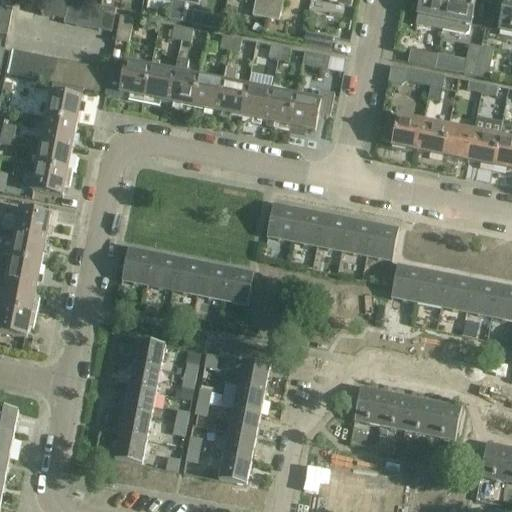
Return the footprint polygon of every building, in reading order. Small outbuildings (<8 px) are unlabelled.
[(68,2),(58,0),(43,0),(40,17),(64,22),(68,2)] [(172,0),(172,4),(168,21),(168,22),(182,25),(182,23),(185,7),(186,0),(172,0)] [(186,0),(185,7),(198,9),(199,0),(186,0)] [(265,21),(269,0),(255,0),(252,18),(265,21)] [(269,0),(265,21),(279,24),(283,0),(269,0)] [(322,0),(339,3),(338,7),(351,9),(352,0),(322,0)] [(415,28),(441,33),(447,0),(421,0),(418,18),(415,28)] [(469,35),(470,28),(475,0),(447,0),(441,33),(465,37),(469,35)] [(511,36),(511,0),(505,0),(499,34),(511,36)] [(68,2),(64,22),(63,26),(76,28),(80,4),(68,2)] [(80,4),(76,28),(87,30),(91,6),(80,4)] [(91,6),(87,30),(99,32),(103,8),(91,6)] [(111,35),(116,11),(103,8),(99,32),(111,35)] [(0,35),(7,37),(12,12),(0,9),(0,35)] [(120,18),(117,36),(115,44),(129,46),(134,21),(120,18)] [(174,28),(171,41),(171,42),(181,44),(184,30),(174,28)] [(184,30),(181,44),(191,46),(194,32),(184,30)] [(305,35),(302,48),(331,54),(334,40),(305,35)] [(222,38),(220,52),(230,54),(232,40),(222,38)] [(232,40),(230,54),(240,56),(242,42),(232,40)] [(476,80),(481,50),(469,47),(466,62),(463,77),(476,80)] [(270,48),(268,62),(278,64),(281,50),(270,48)] [(281,50),(278,64),(288,66),(291,52),(281,50)] [(481,50),(476,80),(487,82),(493,52),(481,50)] [(411,51),(408,66),(435,71),(437,57),(411,51)] [(10,53),(5,76),(17,79),(22,55),(10,53)] [(22,55),(17,79),(28,81),(33,58),(22,55)] [(304,55),(302,68),(327,73),(330,60),(304,55)] [(33,58),(28,81),(40,83),(45,60),(33,58)] [(452,59),(449,74),(463,77),(466,62),(452,59)] [(45,60),(40,83),(52,85),(56,62),(45,60)] [(194,110),(200,79),(186,77),(189,63),(178,61),(175,75),(169,106),(194,110)] [(56,62),(52,85),(63,88),(68,64),(56,62)] [(112,62),(110,73),(105,98),(120,101),(121,96),(128,98),(127,102),(144,106),(151,70),(112,62)] [(68,64),(63,88),(75,90),(80,67),(68,64)] [(80,67),(75,90),(84,92),(87,92),(91,69),(80,67)] [(99,95),(104,72),(91,69),(87,92),(99,95)] [(409,72),(391,69),(388,85),(402,87),(407,85),(430,89),(432,77),(409,72)] [(169,106),(175,75),(151,70),(144,106),(160,109),(161,104),(169,106)] [(242,120),(248,89),(234,86),(236,72),(226,70),(223,84),(224,84),(218,115),(242,120)] [(430,89),(442,92),(456,95),(459,82),(445,79),(432,77),(430,89)] [(200,79),(194,110),(218,115),(224,84),(223,84),(200,79)] [(469,84),(467,93),(482,96),(484,87),(469,84)] [(51,95),(46,120),(77,126),(82,101),(84,92),(75,90),(63,88),(52,85),(51,95)] [(484,87),(482,96),(496,98),(498,89),(484,87)] [(266,125),(273,94),(248,89),(242,120),(266,125)] [(273,94),(266,125),(274,126),(274,131),(290,134),(291,126),(297,98),(273,94)] [(318,103),(297,98),(290,134),(305,137),(306,132),(315,134),(318,117),(330,119),(334,97),(319,94),(318,103)] [(417,155),(423,123),(397,118),(397,120),(386,118),(381,143),(392,145),(391,149),(417,155)] [(77,126),(46,120),(41,145),(72,151),(77,126)] [(443,160),(449,128),(423,123),(417,155),(443,160)] [(1,137),(14,140),(16,129),(3,127),(1,137)] [(469,165),(475,133),(449,128),(443,160),(469,165)] [(494,170),(500,138),(475,133),(469,165),(494,170)] [(14,140),(1,137),(0,140),(0,146),(13,149),(14,140)] [(511,173),(511,140),(500,138),(494,170),(511,173)] [(41,145),(36,169),(72,176),(75,160),(70,159),(72,151),(41,145)] [(36,169),(31,193),(62,200),(64,191),(69,192),(72,176),(36,169)] [(273,206),(266,241),(292,246),(299,211),(273,206)] [(317,251),(324,216),(299,211),(292,246),(317,251)] [(14,236),(46,242),(51,218),(19,212),(14,236)] [(342,256),(349,221),(324,216),(317,251),(342,256)] [(367,260),(373,226),(349,221),(342,256),(367,260)] [(392,265),(399,231),(373,226),(367,260),(392,265)] [(9,261),(41,267),(46,242),(14,236),(9,261)] [(128,250),(121,285),(147,290),(154,255),(128,250)] [(172,295),(179,260),(154,255),(147,290),(172,295)] [(197,300),(204,265),(179,260),(172,295),(197,300)] [(41,267),(9,261),(4,285),(36,291),(41,267)] [(222,304),(228,270),(204,265),(197,300),(222,304)] [(398,267),(391,302),(416,307),(423,272),(398,267)] [(247,310),(254,275),(228,270),(222,304),(247,310)] [(441,312),(448,277),(423,272),(416,307),(441,312)] [(466,316),(473,281),(448,277),(441,312),(466,316)] [(491,321),(498,286),(473,281),(466,316),(491,321)] [(4,285),(0,306),(0,309),(36,317),(39,301),(35,300),(36,291),(4,285)] [(511,289),(498,286),(491,321),(511,325),(511,289)] [(0,309),(0,334),(27,340),(29,331),(33,332),(36,317),(0,309)] [(182,309),(180,319),(190,321),(190,320),(192,311),(182,309)] [(166,349),(138,344),(133,368),(161,374),(166,349)] [(207,357),(204,371),(216,373),(219,360),(207,357)] [(242,364),(237,388),(265,394),(270,370),(258,367),(242,364)] [(184,378),(196,381),(199,369),(187,366),(184,378)] [(161,374),(133,368),(128,392),(156,397),(161,374)] [(182,390),(194,393),(196,381),(184,378),(182,390)] [(233,412),(261,418),(265,394),(237,388),(233,412)] [(380,430),(387,395),(361,390),(354,425),(380,430)] [(156,397),(128,392),(124,415),(152,421),(156,397)] [(197,405),(209,407),(212,395),(199,393),(197,405)] [(405,434),(412,400),(387,395),(380,430),(405,434)] [(430,439),(436,405),(412,400),(405,434),(430,439)] [(209,407),(197,405),(195,417),(207,419),(209,407)] [(436,405),(430,439),(455,444),(462,410),(436,405)] [(0,436),(14,439),(19,415),(0,410),(0,436)] [(228,436),(256,441),(261,418),(233,412),(228,436)] [(175,425),(187,428),(189,415),(177,413),(175,425)] [(152,421),(124,415),(119,439),(147,444),(152,421)] [(173,437),(185,440),(187,428),(175,425),(173,437)] [(365,448),(365,447),(367,438),(353,435),(352,445),(365,448)] [(379,435),(378,445),(385,446),(387,436),(379,435)] [(0,460),(9,463),(14,439),(0,436),(0,460)] [(223,459),(252,465),(256,441),(228,436),(223,459)] [(114,463),(142,469),(147,444),(119,439),(114,463)] [(200,455),(200,454),(202,442),(190,440),(188,452),(200,455)] [(391,443),(389,452),(389,453),(400,455),(400,454),(402,445),(391,443)] [(511,450),(487,445),(480,480),(506,485),(511,453),(511,450)] [(188,452),(186,464),(198,466),(200,455),(188,452)] [(219,483),(247,489),(252,465),(223,459),(219,483)] [(0,485),(5,486),(9,463),(0,460),(0,485)] [(166,473),(178,476),(180,463),(168,461),(166,473)]
